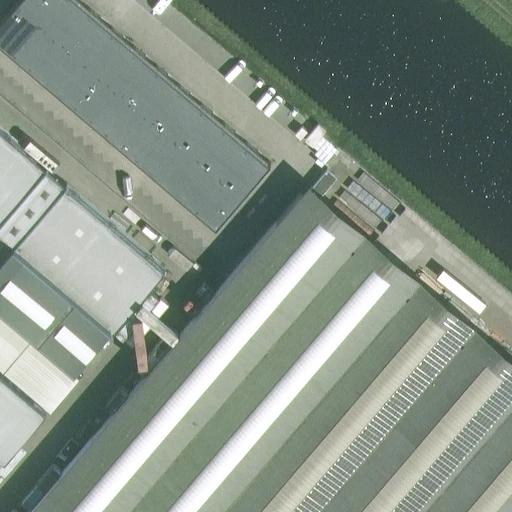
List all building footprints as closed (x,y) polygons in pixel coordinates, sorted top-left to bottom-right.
[(41,20),(57,0),(17,0),(17,1),(39,19),(41,20)] [(63,39),(90,8),(81,0),(57,0),(41,20),(54,32),(63,39)] [(0,40),(12,51),(39,19),(17,1),(0,21),(0,40)] [(85,59),(113,27),(90,8),(63,39),(70,45),(85,58),(85,59)] [(54,32),(41,20),(39,19),(12,51),(27,64),(54,32)] [(108,78),(135,46),(113,27),(85,59),(100,71),(108,78)] [(70,45),(63,39),(54,32),(27,64),(42,77),(70,45)] [(58,90),(85,58),(70,45),(42,77),(58,90)] [(130,97),(157,65),(135,46),(108,78),(115,84),(130,97)] [(100,71),(85,59),(85,58),(58,90),(73,103),(100,71)] [(152,116),(180,84),(157,65),(130,97),(146,110),(152,116)] [(115,84),(108,78),(100,71),(73,103),(88,116),(115,84)] [(130,97),(115,84),(88,116),(103,129),(130,97)] [(175,135),(202,103),(180,84),(152,116),(161,123),(175,135)] [(118,142),(146,110),(130,97),(103,129),(118,142)] [(197,154),(224,122),(202,103),(175,135),(176,136),(191,149),(197,154)] [(161,123),(152,116),(146,110),(118,142),(134,155),(161,123)] [(220,173),(247,141),(224,122),(197,154),(207,162),(220,173)] [(176,136),(175,135),(161,123),(134,155),(149,168),(176,136)] [(114,329),(166,269),(0,127),(0,231),(31,259),(114,329)] [(164,181),(191,149),(176,136),(149,168),(164,181)] [(220,173),(222,175),(243,193),(271,161),(247,141),(220,173)] [(207,162),(197,154),(191,149),(164,181),(179,194),(207,162)] [(222,175),(220,173),(207,162),(179,194),(195,207),(222,175)] [(222,175),(195,207),(216,225),(243,193),(222,175)] [(511,511),(511,374),(299,193),(25,511),(511,511)] [(0,368),(0,451),(6,456),(47,408),(0,368)]
